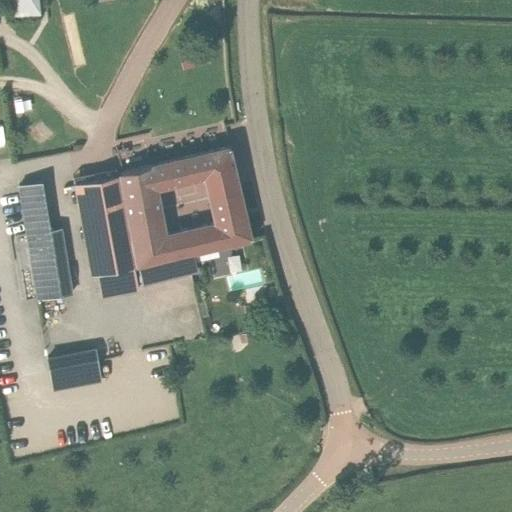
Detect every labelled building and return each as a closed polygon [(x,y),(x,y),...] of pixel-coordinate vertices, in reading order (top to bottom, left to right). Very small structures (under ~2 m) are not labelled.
[(12,0),(14,12),(41,10),(40,0),(12,0)] [(187,67),(213,59),(207,38),(180,47),(187,67)] [(141,282),(194,269),(197,269),(193,251),(251,237),(230,146),(121,171),(121,173),(73,183),(90,276),(114,271),(138,266),(141,282)] [(43,183),(19,187),(38,300),(71,294),(61,229),(51,230),(43,183)] [(233,290),(264,280),(260,266),(229,276),(233,290)] [(94,348),(47,356),(52,387),(100,379),(94,348)]
